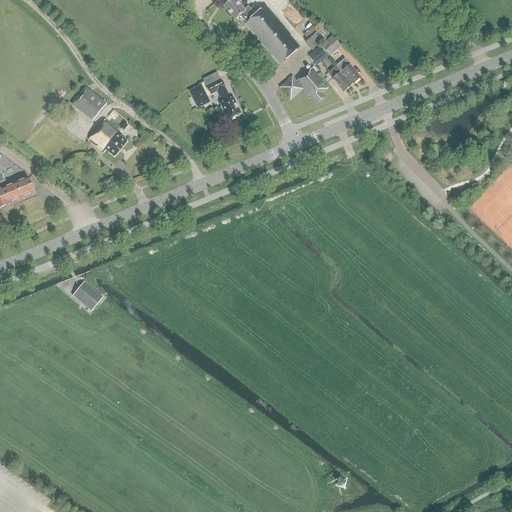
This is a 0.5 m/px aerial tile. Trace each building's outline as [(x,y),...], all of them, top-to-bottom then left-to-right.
[(290,36),(265,7),(255,15),(248,7),(244,10),(234,0),(229,0),(222,6),(234,20),(239,16),(245,23),(245,24),(279,65),(299,48),(289,37),(290,36)] [(305,41),(312,49),(324,38),(316,30),(305,41)] [(321,46),(329,55),(337,48),(339,46),(331,37),(321,46)] [(319,47),(308,56),(316,66),(327,57),(319,47)] [(344,59),(336,66),(350,84),(352,82),(353,84),(360,78),(344,59)] [(350,87),(349,85),(350,84),(336,66),(327,74),(343,92),(350,87)] [(280,88),(290,100),(301,90),(307,97),(309,95),(316,103),(323,97),(321,94),(327,89),(311,69),(295,82),(292,78),(280,88)] [(220,104),(221,106),(221,107),(223,112),(224,111),(228,118),(227,119),(228,121),(236,117),(236,116),(239,114),(235,105),(236,105),(233,98),(230,100),(226,92),(220,80),(207,86),(211,95),(218,91),(220,95),(219,96),(223,103),(220,104)] [(190,91),(193,97),(197,95),(200,100),(206,97),(201,86),(199,87),(190,91)] [(92,122),(106,105),(89,92),(76,109),(92,122)] [(105,120),(88,140),(104,153),(105,151),(114,158),(127,142),(116,133),(118,131),(105,120)] [(0,183),(5,181),(0,169),(0,208),(10,204),(10,203),(34,193),(28,178),(0,189),(0,183)] [(91,312),(103,297),(84,282),(72,297),(91,312)] [(343,487),(345,484),(345,481),(342,479),(338,479),(336,482),(337,486),(340,488),(343,487)]
